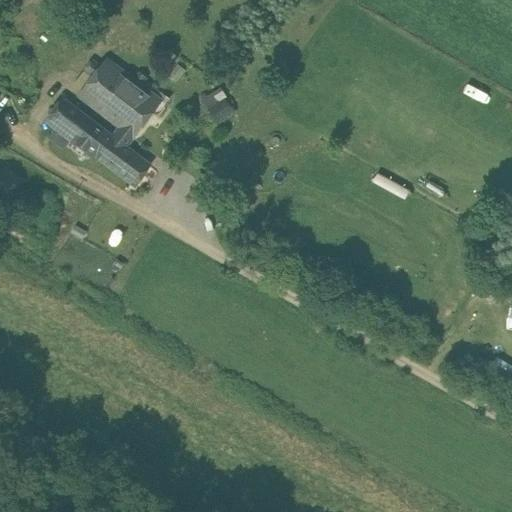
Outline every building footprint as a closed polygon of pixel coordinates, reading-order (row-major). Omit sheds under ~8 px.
[(122,23),(115,31),(124,38),(131,29),(122,23)] [(141,28),(131,29),(124,38),(125,48),(134,54),(144,53),(151,45),(149,35),(141,28)] [(120,127),(133,136),(151,112),(155,115),(160,114),(164,108),(164,103),(160,99),(160,100),(108,60),(102,68),(92,60),(85,70),(95,77),(80,96),(120,127)] [(225,98),(212,107),(220,120),(234,111),(225,98)] [(112,138),(63,100),(47,120),(56,127),(62,132),(77,143),(78,143),(99,157),(113,138),(112,138)] [(56,127),(51,134),(57,139),(62,132),(56,127)] [(133,136),(120,127),(112,138),(113,138),(125,147),(133,136)] [(125,147),(113,138),(99,157),(99,158),(136,184),(148,165),(125,147)]
